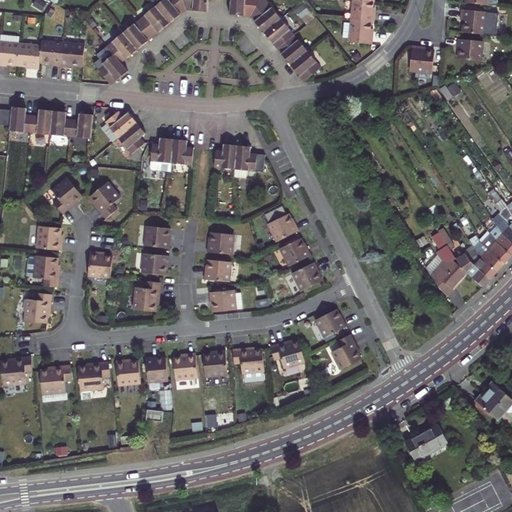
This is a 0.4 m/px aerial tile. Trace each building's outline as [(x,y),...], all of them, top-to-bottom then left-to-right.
[(152,8),(166,26),(174,19),(182,13),(178,0),(149,0),(147,2),(152,8)] [(191,13),(204,14),(204,6),(204,0),(178,0),(182,13),(191,13)] [(227,0),(227,8),(226,17),(236,18),(247,20),(256,0),(227,0)] [(259,0),(256,0),(247,20),(254,28),(261,36),(277,21),(259,0)] [(350,3),(348,22),(368,24),(371,25),(372,17),(372,16),(369,15),(370,10),(370,5),(350,3)] [(136,21),(151,39),(158,33),(166,26),(152,8),(136,21)] [(461,26),(460,33),(497,36),(498,16),(460,14),(459,23),(461,23),(461,26)] [(119,34),(134,53),(143,46),(151,39),(136,21),(119,34)] [(274,52),(290,37),(277,21),(261,36),(267,44),(274,52)] [(368,24),(348,22),(346,42),(369,45),(369,40),(366,39),(367,34),(368,24)] [(119,34),(102,47),(110,57),(118,67),(126,60),(134,53),(119,34)] [(0,66),(3,67),(4,65),(14,66),(16,46),(12,46),(13,39),(0,37),(0,66)] [(304,54),(290,37),(274,52),(280,60),(287,68),(304,54)] [(483,42),(458,40),(457,49),(459,50),(459,52),(459,60),(482,62),(483,42)] [(50,66),(56,67),(59,43),(38,41),(37,48),(35,63),(47,64),(47,66),(50,66)] [(59,43),(56,67),(62,68),(66,68),(67,66),(79,67),(81,46),(59,43)] [(16,46),(14,66),(26,67),(26,69),(29,70),(35,70),(35,63),(37,48),(16,46)] [(420,48),(411,47),(409,72),(414,73),(414,79),(429,80),(429,74),(431,74),(433,52),(425,52),(420,51),(420,48)] [(293,76),(301,86),(318,72),(304,54),(287,68),(293,76)] [(96,70),(110,87),(118,80),(124,74),(118,67),(110,57),(96,70)] [(31,136),(33,118),(28,117),(25,117),(25,110),(11,109),(11,114),(9,129),(9,133),(31,136)] [(104,122),(118,139),(137,122),(133,117),(128,111),(123,115),(119,111),(104,122)] [(0,128),(9,129),(11,114),(0,112),(0,128)] [(33,118),(31,136),(51,138),(53,113),(40,112),(39,118),(37,118),(33,118)] [(53,113),(51,138),(71,139),(73,121),(69,121),(65,121),(66,114),(53,113)] [(73,121),(71,139),(92,141),(94,117),(80,116),(79,122),(77,122),(73,121)] [(320,118),(315,121),(320,129),(325,126),(320,118)] [(131,155),(145,143),(141,138),(147,134),(142,127),(137,122),(118,139),(131,155)] [(159,144),(152,143),(149,170),(152,173),(151,174),(156,175),(157,172),(172,173),(172,163),(174,141),(166,140),(159,139),(159,144)] [(181,141),(174,141),(172,163),(191,165),(193,147),(186,147),(186,141),(181,141)] [(234,168),(236,145),(229,145),(222,144),(222,149),(216,149),(214,166),(234,168)] [(243,146),(236,145),(234,168),(235,176),(247,177),(247,169),(263,170),(264,155),(249,153),(249,146),(243,146)] [(74,203),(82,196),(67,178),(52,191),(58,199),(53,203),(62,215),(70,208),(75,204),(74,203)] [(108,182),(90,197),(97,205),(96,206),(99,211),(107,219),(118,210),(113,204),(121,198),(108,182)] [(493,204),(490,199),(486,202),(492,211),(496,209),(493,204)] [(505,230),(511,236),(511,221),(511,222),(497,199),(493,204),(496,209),(498,212),(495,215),(498,217),(504,223),(505,230)] [(269,224),(268,224),(277,242),(300,231),(295,223),(294,223),(291,219),(289,214),(287,215),(283,206),(265,215),(269,224)] [(493,229),(498,237),(511,249),(511,236),(505,230),(504,223),(498,217),(496,219),(499,222),(493,229)] [(496,219),(491,225),(493,229),(499,222),(496,219)] [(491,225),(484,233),(486,236),(493,229),(491,225)] [(37,248),(62,251),(63,242),(60,242),(61,238),(62,228),(40,226),(37,248)] [(145,246),(170,248),(171,240),(169,239),(170,236),(170,228),(147,226),(145,246)] [(489,240),(491,244),(508,259),(511,255),(511,253),(511,249),(498,237),(493,229),(486,236),(487,237),(489,240)] [(208,252),(233,255),(235,235),(212,233),(211,240),(211,243),(209,243),(208,252)] [(487,237),(480,244),(482,247),(489,240),(487,237)] [(304,245),(301,238),(281,249),(289,267),(312,256),(308,247),(306,248),(304,245)] [(471,248),(478,259),(494,274),(498,270),(501,266),(485,252),(482,247),(480,244),(476,238),(468,243),(471,248)] [(482,247),(485,252),(501,266),(504,263),(508,259),(491,244),(489,240),(482,247)] [(450,243),(445,246),(450,253),(454,250),(450,243)] [(471,248),(461,254),(463,258),(464,259),(474,252),(471,248)] [(113,256),(100,255),(100,252),(91,251),(90,264),(89,276),(111,279),(113,256)] [(435,286),(442,294),(459,276),(462,273),(451,262),(445,252),(440,256),(446,265),(447,268),(436,279),(435,278),(432,281),(435,286)] [(465,261),(471,267),(488,281),(491,277),(494,274),(478,259),(474,252),(464,259),(465,261)] [(169,256),(144,253),(142,274),(166,276),(166,270),(167,265),(169,265),(169,256)] [(58,268),(59,258),(36,256),(34,278),(44,279),(44,286),(59,288),(60,272),(57,271),(58,268)] [(460,270),(481,289),(485,285),(488,281),(471,267),(465,261),(464,259),(463,258),(456,262),(460,270)] [(205,280),(230,282),(232,262),(209,260),(208,268),(208,270),(206,270),(205,280)] [(315,262),(293,274),(302,291),(323,281),(319,275),(318,272),(319,271),(315,262)] [(157,312),(158,299),(161,299),(161,295),(162,283),(147,281),(147,289),(137,287),(135,310),(157,312)] [(213,306),(214,312),(237,310),(235,290),(210,292),(211,302),(213,302),(213,306)] [(51,311),(53,295),(38,293),(37,300),(27,299),(25,321),(47,324),(48,315),(49,310),(51,311)] [(340,315),(337,310),(316,320),(325,338),(347,327),(343,318),(342,319),(340,315)] [(359,349),(351,335),(338,341),(341,347),(332,352),(341,370),(362,360),(359,354),(357,350),(359,349)] [(280,342),(270,344),(274,359),(281,357),(284,367),(305,361),(299,339),(287,343),(286,340),(280,342)] [(242,349),(233,349),(235,367),(242,366),(243,374),(265,371),(263,349),(249,351),(249,348),(242,349)] [(228,377),(226,350),(217,351),(217,354),(213,354),(204,355),(206,380),(228,377)] [(199,381),(196,353),(187,354),(187,357),(182,357),(174,358),(176,383),(199,381)] [(32,364),(32,356),(15,358),(16,361),(1,362),(4,386),(27,383),(26,373),(33,372),(32,364)] [(169,381),(166,358),(159,358),(155,359),(155,357),(146,358),(149,383),(169,381)] [(142,384),(139,361),(131,362),(126,363),(126,360),(117,361),(120,386),(142,384)] [(111,377),(109,362),(93,363),(93,366),(90,366),(79,367),(81,391),(82,391),(83,399),(92,399),(94,396),(93,390),(104,389),(104,378),(111,377)] [(73,381),(71,365),(55,367),(55,370),(51,370),(41,371),(43,394),(66,392),(65,382),(73,381)] [(482,394),(474,403),(497,424),(511,408),(511,401),(492,383),(482,394)] [(148,410),(146,410),(146,420),(162,422),(163,411),(148,410)] [(414,440),(405,445),(419,470),(453,451),(439,425),(414,440)]
